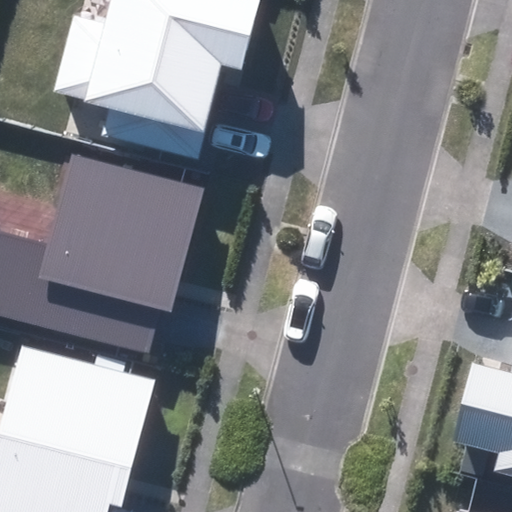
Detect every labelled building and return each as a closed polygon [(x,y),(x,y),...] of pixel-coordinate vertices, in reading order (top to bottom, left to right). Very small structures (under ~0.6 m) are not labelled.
[(109,120),(203,145),(214,102),(228,49),(252,55),(266,0),(114,0),(112,10),(78,2),(58,80),(115,95),(109,120)] [(0,216),(0,301),(154,340),(160,315),(166,291),(176,294),(206,172),(76,140),(54,229),(0,216)] [(0,509),(11,511),(110,511),(112,507),(117,489),(128,492),(160,369),(29,335),(7,420),(0,417),(0,509)] [(511,355),(478,347),(458,426),(503,437),(499,457),(511,460),(511,355)] [(511,511),(511,505),(461,493),(456,511),(511,511)]
